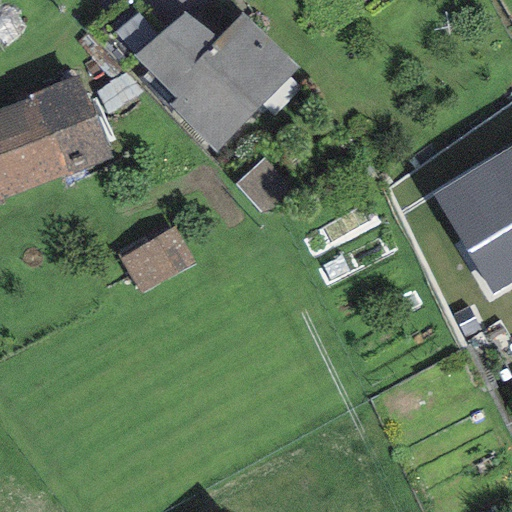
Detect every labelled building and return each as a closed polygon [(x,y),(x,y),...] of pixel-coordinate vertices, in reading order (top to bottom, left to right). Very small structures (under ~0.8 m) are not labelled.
[(166,91),(217,40),(185,14),(133,57),(166,91)] [(298,69),(242,14),(217,40),(166,91),(176,101),(169,108),(215,153),(298,69)] [(32,98),(0,109),(0,200),(111,159),(79,76),(30,94),(32,98)] [(511,145),(431,195),(491,294),(511,281),(511,145)] [(174,227),(118,256),(136,289),(192,260),(174,227)]
